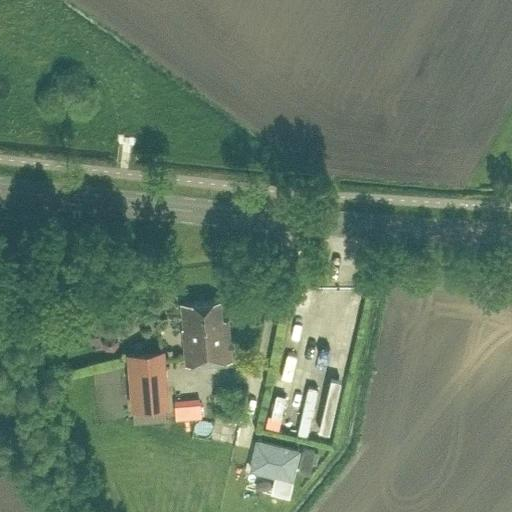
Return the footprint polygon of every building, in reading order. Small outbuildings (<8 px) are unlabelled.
[(222,319),(220,298),(180,302),(182,328),(185,365),(232,360),(228,318),(222,319)] [(126,352),(131,409),(169,406),(164,349),(126,352)] [(265,392),(262,419),(274,420),(278,394),(265,392)] [(227,433),(226,410),(204,411),(204,433),(227,433)] [(273,441),(267,469),(308,477),(314,450),(273,441)]
